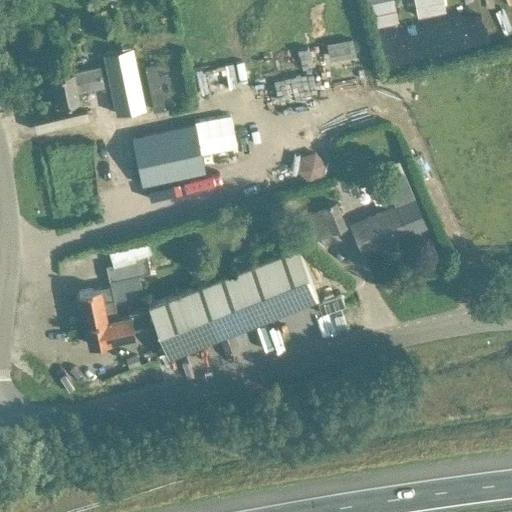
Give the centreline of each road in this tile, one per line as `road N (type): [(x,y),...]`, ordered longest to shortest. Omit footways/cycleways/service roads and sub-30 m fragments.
road 1 (unclassified): [(0,438),(511,318)]
road 2 (motorway): [(511,487),(344,511)]
